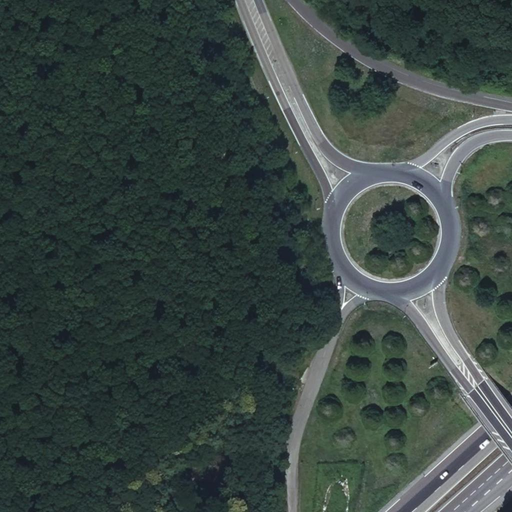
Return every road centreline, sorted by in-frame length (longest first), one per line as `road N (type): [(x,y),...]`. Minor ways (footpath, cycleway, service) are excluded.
road 1 (trunk): [(511,105),(377,66),(291,0)]
road 2 (unclassified): [(293,511),(293,438),(353,280)]
road 3 (secondary): [(238,0),(331,213)]
road 4 (secondary): [(381,171),(350,164),(322,145),(255,0)]
road 5 (secondary): [(382,289),(411,310),(511,446)]
road 6 (secondary): [(511,416),(447,328),(437,264)]
road 7 (trunk): [(511,417),(407,511)]
road 8 (trunk): [(511,117),(469,123),(396,171)]
